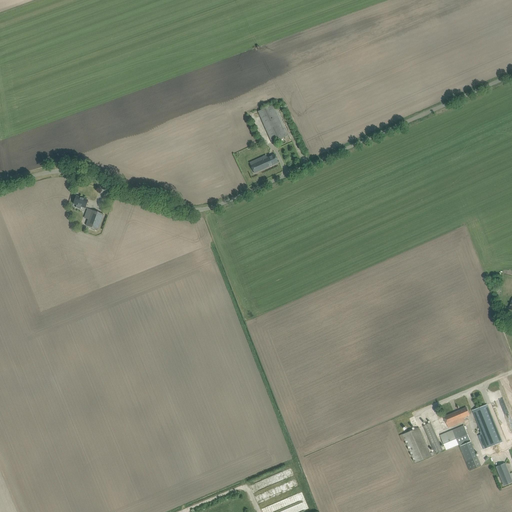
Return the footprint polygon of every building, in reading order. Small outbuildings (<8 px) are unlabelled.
[(258,112),(272,142),(286,136),(273,105),(258,112)] [(266,155),(250,163),(254,173),(278,162),(275,154),(267,158),(266,155)] [(77,205),(76,208),(81,209),(82,206),(85,208),(88,200),(76,196),(73,203),(77,205)] [(86,226),(98,230),(102,219),(104,214),(87,208),(84,218),(88,220),(86,226)] [(505,412),(508,411),(503,399),(492,403),(497,417),(506,414),(505,412)] [(473,410),(474,415),(481,432),(480,432),(481,434),(478,435),(483,449),(498,444),(503,442),(487,404),(473,410)] [(467,407),(444,417),(448,427),(465,421),(463,418),(470,415),(467,407)] [(430,453),(421,432),(419,428),(403,434),(415,463),(436,454),(435,453),(443,450),(431,422),(423,426),(434,451),(430,453)] [(441,435),(447,449),(459,444),(466,461),(477,457),(464,425),(441,435)] [(511,482),(511,479),(505,463),(497,467),(504,485),(511,482)] [(270,506),(272,511),(273,511),(287,506),(284,499),(270,506)]
